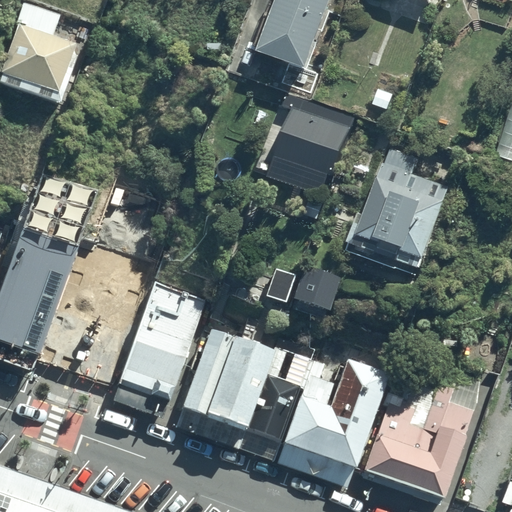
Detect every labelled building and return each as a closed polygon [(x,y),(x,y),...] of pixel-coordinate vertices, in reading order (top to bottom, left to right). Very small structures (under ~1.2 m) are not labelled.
[(310,65),(332,0),(278,0),(261,49),(290,59),(282,82),(311,92),(319,69),(310,65)] [(15,25),(18,26),(0,71),(2,72),(0,77),(0,81),(59,104),(77,55),(72,53),(76,44),(53,35),(60,15),(24,1),(15,25)] [(358,114),(289,90),(283,105),(292,109),(273,164),(325,183),(329,171),(337,174),(358,114)] [(511,159),(511,104),(497,155),(511,159)] [(428,257),(453,185),(415,172),(420,157),(392,148),(387,163),(385,162),(380,176),(378,175),(365,213),(361,211),(348,250),(418,274),(421,267),(422,267),(426,256),(428,257)] [(90,244),(50,229),(5,351),(45,366),(90,244)] [(0,338),(34,239),(0,250),(0,338)] [(328,311),(340,278),(306,266),(302,277),(276,268),(265,297),(290,306),(293,298),(328,311)] [(239,307),(183,288),(145,400),(154,403),(201,418),(239,307)] [(114,297),(110,309),(123,314),(128,302),(114,297)] [(108,312),(103,324),(116,329),(121,317),(108,312)] [(101,329),(97,341),(110,347),(115,334),(101,329)] [(307,362),(242,339),(212,423),(278,446),(307,362)] [(329,351),(319,347),(281,449),(309,460),(336,387),(333,386),(339,370),(325,364),(329,351)] [(309,460),(357,473),(388,376),(346,362),(336,387),(309,460)] [(436,392),(392,383),(361,480),(441,508),(464,440),(477,404),(480,380),(445,370),(436,392)] [(66,511),(0,488),(0,511),(66,511)]
